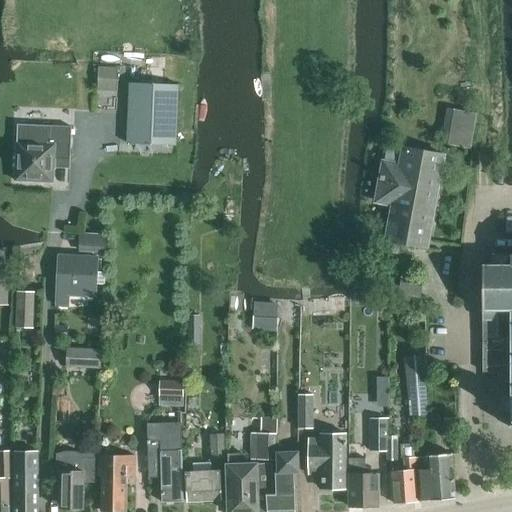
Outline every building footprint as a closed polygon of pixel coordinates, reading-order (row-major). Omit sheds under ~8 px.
[(99,67),(98,90),(117,91),(118,68),(99,67)] [(176,145),(178,85),(130,83),(128,143),(176,145)] [(477,109),(446,104),(439,143),(469,148),(477,109)] [(71,158),(72,126),(48,126),(47,142),(17,141),(15,180),(54,182),(55,158),(71,158)] [(393,204),(387,240),(384,251),(400,254),(402,243),(426,247),(443,155),(404,147),(400,166),(384,162),(377,201),(393,204)] [(224,208),(224,218),(234,219),(235,208),(224,208)] [(102,252),(103,236),(78,234),(77,250),(102,252)] [(511,252),(492,253),(492,264),(479,264),(479,267),(481,267),(481,309),(480,308),(480,311),(481,311),(482,366),(507,366),(507,367),(509,367),(509,380),(507,380),(507,382),(509,382),(509,396),(504,395),(499,401),(499,408),(504,412),(509,412),(509,424),(505,424),(506,426),(509,426),(509,428),(511,428),(511,426),(511,425),(511,252)] [(382,255),(380,264),(393,267),(395,258),(382,255)] [(95,258),(60,256),(58,256),(55,304),(64,305),(64,294),(94,295),(95,258)] [(8,264),(0,263),(0,304),(7,304),(8,264)] [(425,275),(402,271),(398,292),(421,296),(425,275)] [(18,291),(17,327),(32,328),(34,292),(18,291)] [(255,301),(254,308),(271,309),(272,301),(255,301)] [(254,308),(253,327),(276,328),(277,309),(271,309),(254,308)] [(422,309),(415,309),(415,321),(423,321),(423,309),(422,309)] [(200,316),(188,316),(188,347),(200,347),(200,316)] [(55,324),(55,337),(67,337),(67,325),(55,324)] [(98,368),(99,349),(66,347),(64,366),(98,368)] [(410,417),(413,416),(430,414),(426,355),(405,357),(410,417)] [(386,377),(377,377),(377,390),(386,390),(386,377)] [(183,405),(184,382),(160,381),(159,405),(183,405)] [(299,429),(309,429),(309,395),(299,394),(299,429)] [(277,452),(278,417),(263,417),(262,433),(251,433),(251,459),(277,460),(277,454),(277,452)] [(372,418),(371,451),(387,451),(388,451),(388,440),(388,418),(372,418)] [(442,419),(443,435),(455,435),(455,418),(442,419)] [(180,422),(175,423),(146,424),(147,465),(159,465),(160,502),(182,501),(180,422)] [(308,439),(308,474),(321,474),(321,490),(345,490),(345,434),(321,434),(321,439),(308,439)] [(210,460),(216,460),(224,459),(223,435),(209,436),(210,460)] [(388,440),(388,451),(388,460),(397,460),(397,441),(388,440)] [(390,471),(392,503),(395,503),(395,504),(401,503),(401,502),(417,501),(414,458),(413,446),(402,447),(404,470),(390,471)] [(0,511),(9,511),(8,478),(12,478),(11,450),(0,450),(0,511)] [(13,451),(15,492),(15,511),(38,511),(38,451),(13,451)] [(50,471),(49,481),(58,481),(57,507),(81,507),(81,483),(94,482),(94,458),(85,458),(85,454),(82,453),(76,451),(71,451),(67,451),(60,452),(56,453),(56,471),(50,471)] [(277,454),(277,471),(274,471),(274,492),(266,493),(267,511),(294,510),(293,470),(298,470),(298,451),(277,452),(277,454)] [(425,457),(414,458),(417,501),(457,498),(452,453),(426,455),(425,457)] [(135,455),(99,454),(98,476),(102,476),(102,508),(127,508),(127,475),(135,475),(135,455)] [(240,511),(253,511),(254,511),(256,511),(256,488),(271,488),(271,463),(244,463),(244,454),(228,454),(228,511),(241,511),(240,511)] [(349,506),(378,506),(379,473),(372,473),(371,467),(366,467),(365,458),(349,458),(349,506)] [(186,501),(220,499),(218,470),(185,472),(186,501)]
